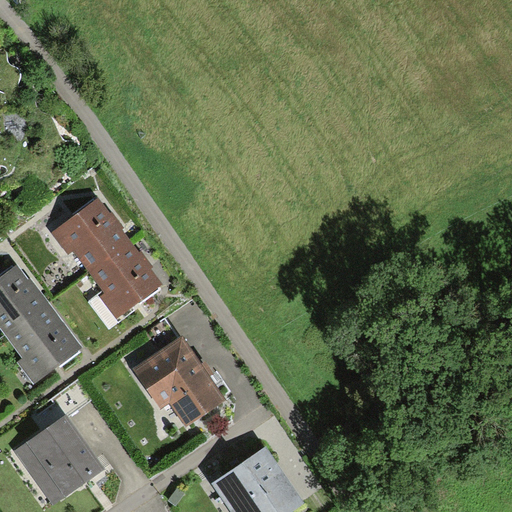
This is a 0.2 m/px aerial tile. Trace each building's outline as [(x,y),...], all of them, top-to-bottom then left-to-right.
[(0,167),(3,169),(4,172),(3,174),(0,174),(0,186),(16,186),(18,184),(20,184),(22,186),(24,192),(35,202),(51,195),(49,188),(52,181),(58,176),(73,154),(76,149),(77,145),(74,142),(70,141),(62,142),(57,136),(53,127),(51,121),(49,118),(39,114),(33,108),(31,99),(34,95),(34,93),(32,91),(30,85),(25,84),(15,90),(14,86),(17,81),(18,77),(17,72),(14,69),(10,68),(7,66),(5,62),(4,58),(2,51),(0,49),(0,167)] [(93,198),(51,231),(68,253),(72,250),(104,291),(97,297),(115,320),(160,285),(142,261),(106,215),(93,198)] [(20,260),(0,274),(0,323),(24,356),(20,360),(37,383),(85,347),(80,341),(24,266),(20,260)] [(185,333),(136,366),(163,405),(172,399),(190,424),(230,397),(185,333)] [(105,467),(68,414),(19,448),(56,501),(105,467)] [(269,444),(216,480),(237,511),(290,511),(307,501),(269,444)]
